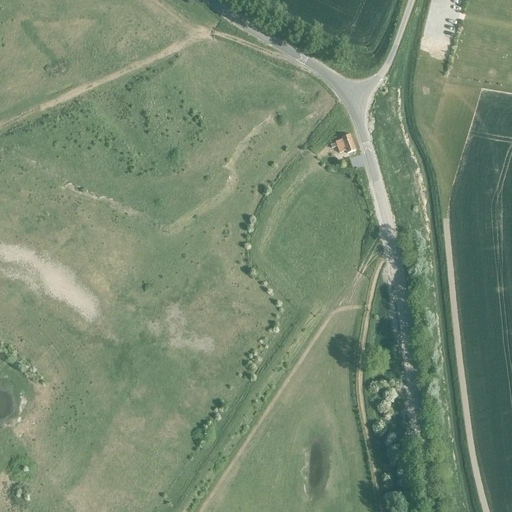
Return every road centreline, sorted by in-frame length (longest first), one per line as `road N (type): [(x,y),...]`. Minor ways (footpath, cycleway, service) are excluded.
road 1 (unclassified): [(435,511),(393,248),(348,101)]
road 2 (track): [(200,511),(367,264),(393,248)]
road 3 (track): [(0,125),(204,33),(223,36)]
road 4 (track): [(369,306),(358,385),(382,511)]
road 5 (unclassified): [(348,101),(323,73),(209,0)]
road 6 (unclassified): [(348,101),(383,69),(411,0)]
